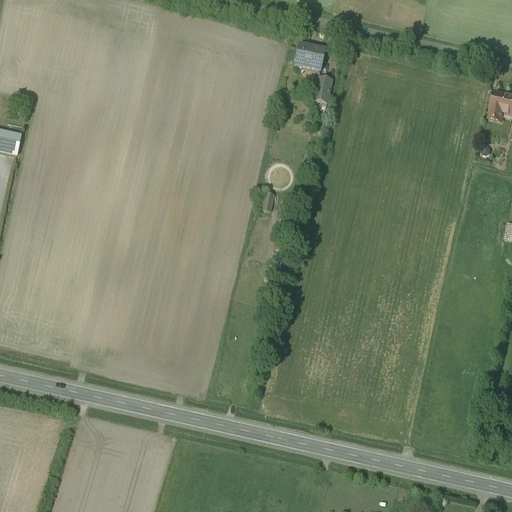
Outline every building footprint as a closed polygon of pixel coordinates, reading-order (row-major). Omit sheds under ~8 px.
[(323,57),(294,51),(290,71),(319,77),(323,57)] [(329,85),(317,82),(311,105),(323,108),(329,85)] [(511,97),(491,93),(484,125),(499,129),(501,121),(511,123),(511,97)] [(17,139),(0,135),(0,158),(12,161),(17,139)] [(274,200),(265,197),(261,215),(270,217),(274,200)] [(511,415),(497,412),(493,427),(511,431),(511,415)]
